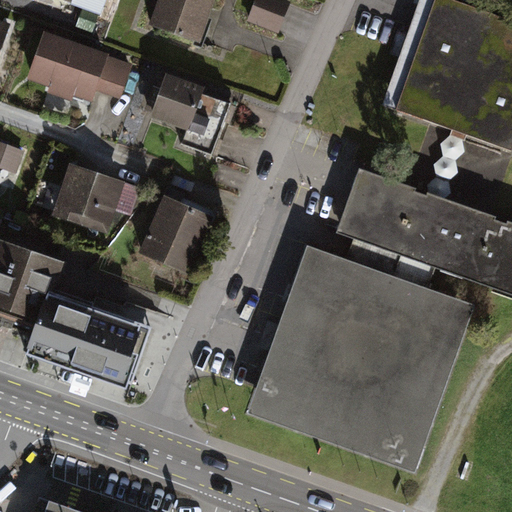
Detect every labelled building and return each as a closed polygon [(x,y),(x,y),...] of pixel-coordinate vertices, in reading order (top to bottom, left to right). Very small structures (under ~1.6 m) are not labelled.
[(216,0),(158,0),(149,27),(201,45),(216,0)] [(291,3),(284,0),(256,0),(248,21),(279,34),(291,3)] [(511,155),(511,28),(436,1),(395,118),(511,158),(511,155)] [(0,22),(0,52),(9,26),(0,22)] [(133,65),(44,34),(28,81),(50,89),(48,95),(72,103),(74,98),(92,104),(96,93),(120,101),(133,65)] [(205,89),(165,75),(150,120),(186,133),(182,146),(211,156),(229,105),(203,96),(205,89)] [(24,152),(0,143),(0,169),(16,175),(24,152)] [(141,188),(69,164),(51,217),(108,236),(117,211),(132,216),(141,188)] [(462,212),(361,176),(338,239),(440,275),(462,212)] [(211,221),(165,202),(143,256),(189,275),(211,221)] [(511,229),(462,212),(440,275),(511,300),(511,229)] [(0,310),(37,323),(25,357),(71,373),(93,308),(54,294),(64,265),(0,241),(0,310)] [(310,248),(248,413),(415,476),(477,311),(310,248)] [(151,329),(93,308),(71,373),(127,393),(151,329)] [(76,511),(36,499),(31,511),(76,511)]
